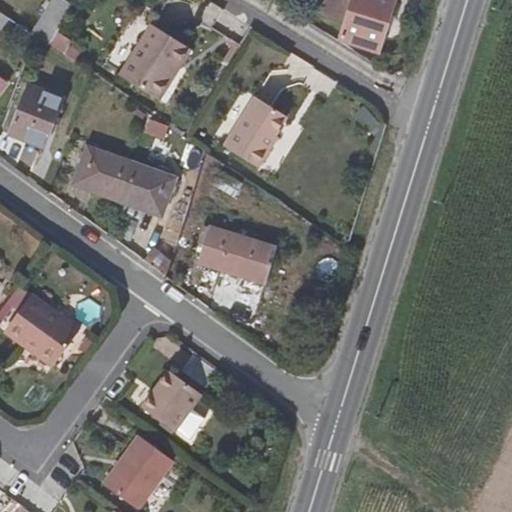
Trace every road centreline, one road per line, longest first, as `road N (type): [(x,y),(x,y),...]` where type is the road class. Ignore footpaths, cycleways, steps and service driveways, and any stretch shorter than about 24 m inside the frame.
road 1 (secondary): [(339,415),(430,123)]
road 2 (residential): [(0,433),(41,457),(156,294)]
road 3 (residential): [(229,0),(430,123)]
road 4 (residential): [(156,294),(339,415)]
road 5 (residential): [(0,179),(156,294)]
road 6 (track): [(334,432),(445,511)]
road 7 (secondary): [(430,123),(468,0)]
